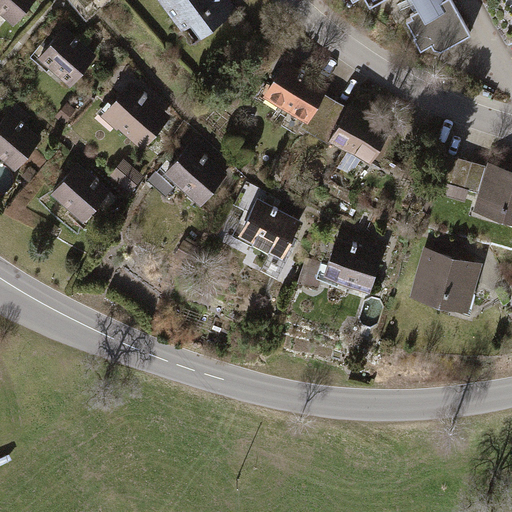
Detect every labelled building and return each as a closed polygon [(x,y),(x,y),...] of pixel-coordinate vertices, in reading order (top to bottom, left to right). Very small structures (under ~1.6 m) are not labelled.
[(41,0),(0,0),(0,16),(15,30),(42,0),(41,0)] [(156,0),(184,38),(193,31),(203,44),(240,15),(228,0),(156,0)] [(365,0),(369,8),(386,0),(408,0),(416,14),(402,21),(418,52),(427,47),(432,58),(464,42),(446,6),(435,12),(429,0),(365,0)] [(511,0),(499,0),(511,24),(511,0)] [(99,61),(65,33),(39,65),(73,93),(99,61)] [(331,93),(287,65),(265,101),(309,128),(327,100),(331,93)] [(132,87),(104,120),(144,155),(173,122),(132,87)] [(309,128),(307,132),(329,146),(350,114),(327,100),(309,128)] [(394,136),(351,111),(350,114),(329,146),(372,172),(394,136)] [(44,145),(11,116),(0,127),(0,160),(16,175),(44,145)] [(193,148),(166,179),(204,211),(231,180),(193,148)] [(489,173),(446,160),(438,187),(481,200),(489,173)] [(127,164),(113,181),(133,198),(147,182),(127,164)] [(112,198),(80,168),(51,199),(84,229),(112,198)] [(476,217),(511,228),(511,174),(491,168),(489,173),(481,200),(476,217)] [(304,227),(259,204),(241,239),(285,262),(304,227)] [(364,252),(338,244),(326,282),(372,297),(386,253),(366,247),(364,252)] [(485,270),(427,253),(413,301),(471,318),(485,270)]
